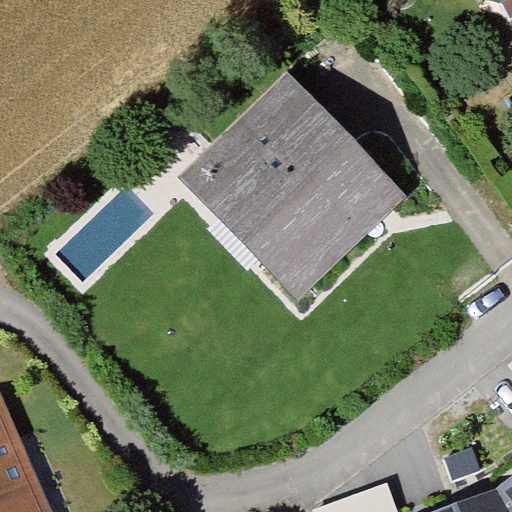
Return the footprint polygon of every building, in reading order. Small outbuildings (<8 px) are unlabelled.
[(276,80),(166,182),(287,311),(397,209),(276,80)] [(30,511),(0,438),(0,511),(30,511)] [(511,511),(511,480),(498,491),(509,511),(511,511)] [(395,511),(386,487),(315,511),(395,511)] [(509,511),(498,491),(440,511),(509,511)]
